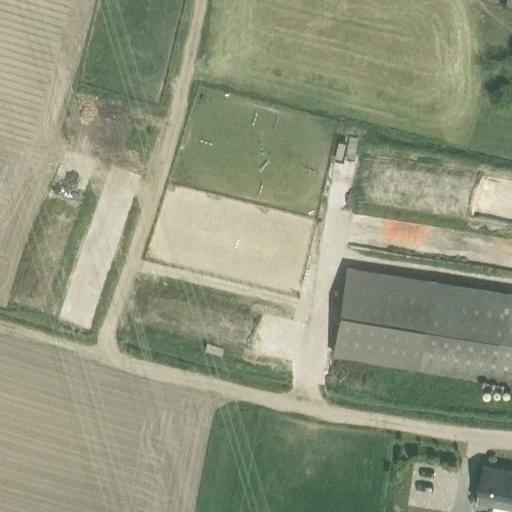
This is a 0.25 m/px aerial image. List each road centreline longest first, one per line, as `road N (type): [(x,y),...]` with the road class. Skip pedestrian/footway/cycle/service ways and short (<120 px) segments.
road 1 (track): [(106,361),(187,93),(202,0)]
road 2 (track): [(106,361),(313,410)]
road 3 (unclassified): [(313,410),(511,439)]
